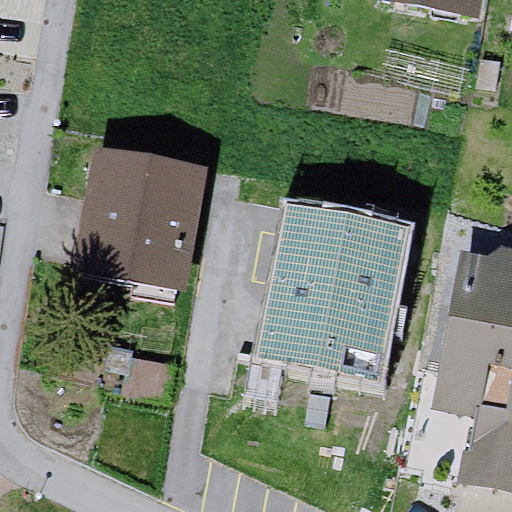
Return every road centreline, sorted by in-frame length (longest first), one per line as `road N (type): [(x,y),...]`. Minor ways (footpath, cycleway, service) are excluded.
road 1 (residential): [(0,339),(39,120)]
road 2 (residential): [(128,511),(0,444)]
